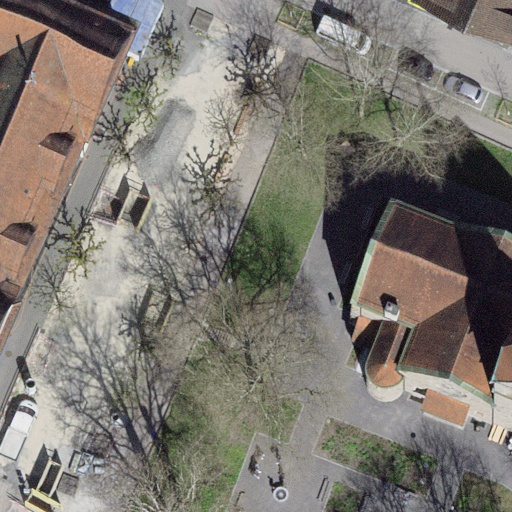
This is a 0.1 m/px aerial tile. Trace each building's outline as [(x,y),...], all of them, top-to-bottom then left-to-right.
[(511,0),(479,0),(511,16),(511,0)] [(0,352),(9,332),(7,331),(82,159),(84,160),(127,59),(0,3),(0,352)] [(361,327),(382,335),(366,377),(366,386),(370,396),(376,402),(384,403),(395,402),(401,398),(404,389),(511,432),(511,267),(402,225),(403,222),(391,218),(387,228),(389,229),(355,314),(353,314),(349,324),(360,329),(361,327)] [(293,511),(338,511),(367,434),(326,419),(293,511)] [(370,436),(343,511),(470,511),(483,476),(370,436)]
